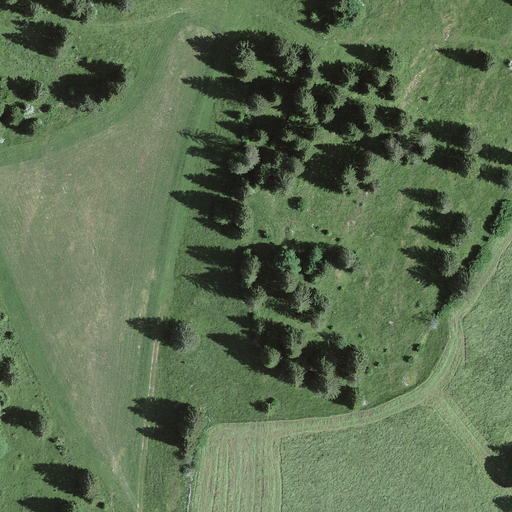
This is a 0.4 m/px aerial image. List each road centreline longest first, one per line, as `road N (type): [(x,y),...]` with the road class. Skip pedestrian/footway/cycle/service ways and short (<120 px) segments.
road 1 (track): [(245,0),(186,169),(173,269)]
road 2 (track): [(144,511),(173,269)]
